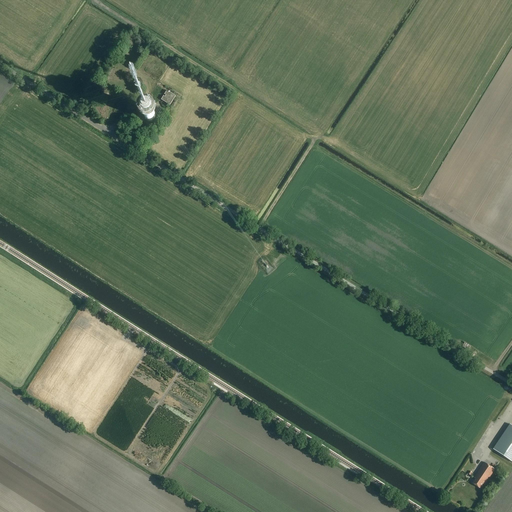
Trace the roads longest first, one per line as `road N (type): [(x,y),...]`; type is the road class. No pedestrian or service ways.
road 1 (tertiary): [(422,511),(0,244)]
road 2 (unclassified): [(159,165),(511,385)]
road 3 (track): [(326,140),(314,140),(92,0)]
road 4 (unclassified): [(159,165),(0,64)]
